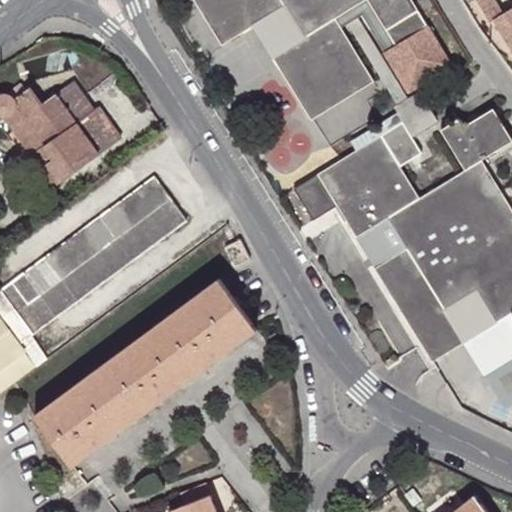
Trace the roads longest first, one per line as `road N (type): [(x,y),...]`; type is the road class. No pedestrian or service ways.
road 1 (residential): [(177,99),(315,326)]
road 2 (residential): [(33,6),(106,29),(177,99)]
road 3 (residential): [(315,326),(330,428),(347,449)]
road 4 (residential): [(399,410),(511,466)]
road 5 (residential): [(444,0),(511,104)]
